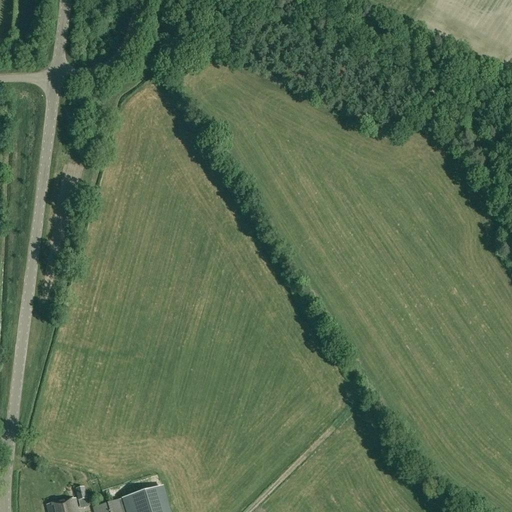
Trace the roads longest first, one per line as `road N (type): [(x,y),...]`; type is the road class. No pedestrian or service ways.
road 1 (unclassified): [(4,511),(57,76)]
road 2 (track): [(249,511),(352,408)]
